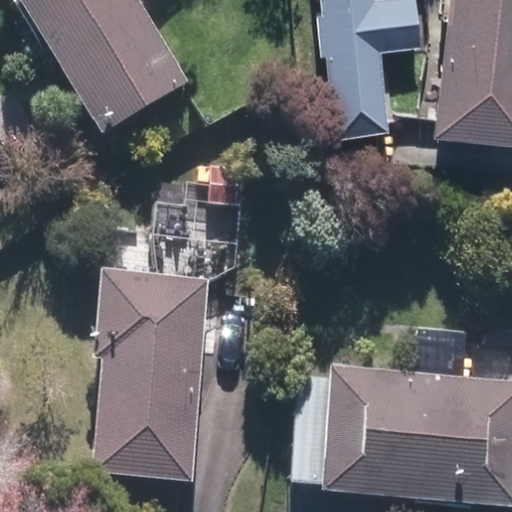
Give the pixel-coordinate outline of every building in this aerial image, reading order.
[(12,0),(105,139),(194,80),(141,0),(12,0)] [(288,0),(242,0),(243,46),(288,46),(288,0)] [(381,43),(421,40),(418,0),(322,0),(323,8),(314,9),(317,45),(326,45),(331,131),(386,128),(381,43)] [(511,0),(445,0),(438,130),(511,134),(511,0)] [(273,86),(255,55),(206,82),(224,113),(273,86)] [(207,282),(99,277),(95,359),(102,360),(96,479),(197,484),(207,282)] [(325,496),(511,510),(511,386),(422,379),(421,385),(392,382),(393,377),(330,372),(330,379),(298,376),(289,486),(325,489),(325,496)]
